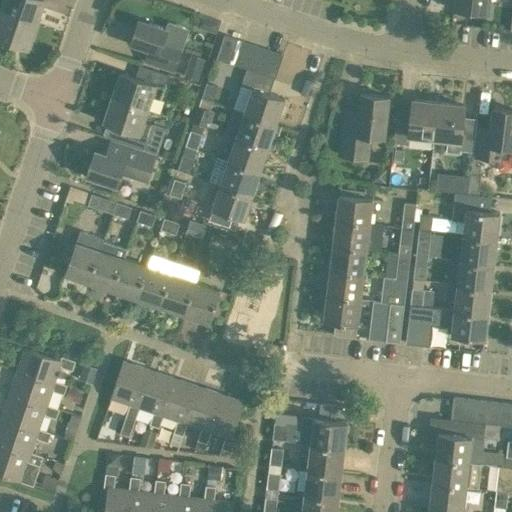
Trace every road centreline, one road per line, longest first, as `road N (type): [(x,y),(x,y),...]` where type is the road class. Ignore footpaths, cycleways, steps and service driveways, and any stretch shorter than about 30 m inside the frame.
road 1 (residential): [(222,0),(405,53)]
road 2 (residential): [(0,271),(56,100)]
road 3 (residential): [(382,511),(399,375)]
